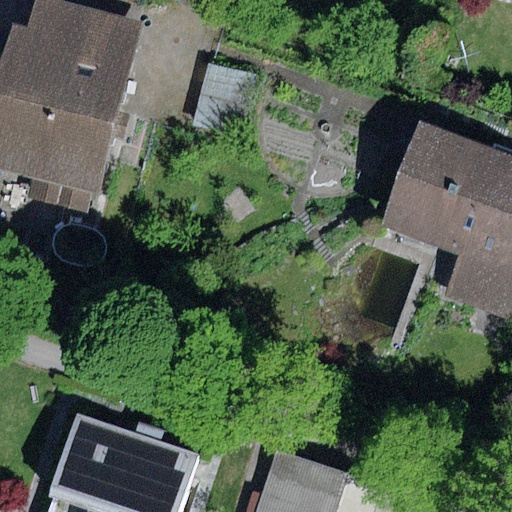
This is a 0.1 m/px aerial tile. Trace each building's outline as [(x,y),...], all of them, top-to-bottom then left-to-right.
[(48,0),(38,0),(30,33),(134,59),(143,24),(48,0)] [(30,33),(16,29),(0,92),(0,168),(31,176),(24,202),(84,217),(90,192),(99,194),(134,59),(30,33)] [(210,65),(194,127),(240,138),(255,76),(210,65)] [(511,157),(424,126),(387,228),(461,253),(510,271),(511,266),(511,157)] [(510,271),(461,253),(444,298),(494,316),(510,271)] [(511,266),(510,271),(494,316),(511,322),(511,266)] [(179,511),(197,457),(80,419),(50,511),(179,511)] [(276,452),(256,511),(315,511),(330,469),(276,452)] [(378,511),(387,488),(330,469),(315,511),(378,511)]
